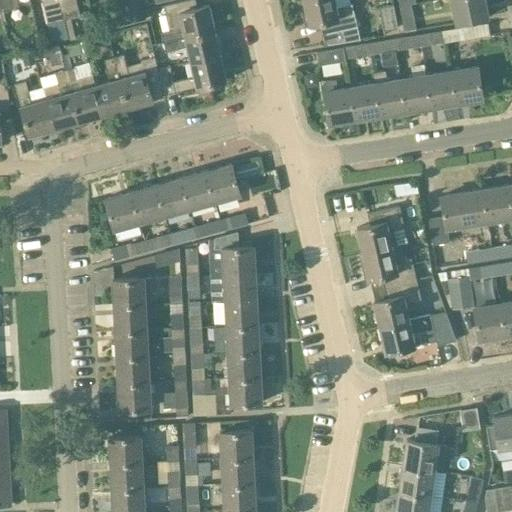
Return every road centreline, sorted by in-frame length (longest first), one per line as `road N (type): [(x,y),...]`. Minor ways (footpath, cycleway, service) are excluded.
road 1 (residential): [(68,511),(52,207),(58,184)]
road 2 (unclassified): [(351,398),(294,165)]
road 3 (residential): [(58,184),(83,164),(281,116)]
road 4 (residential): [(294,165),(511,128)]
road 5 (residential): [(351,398),(511,372)]
